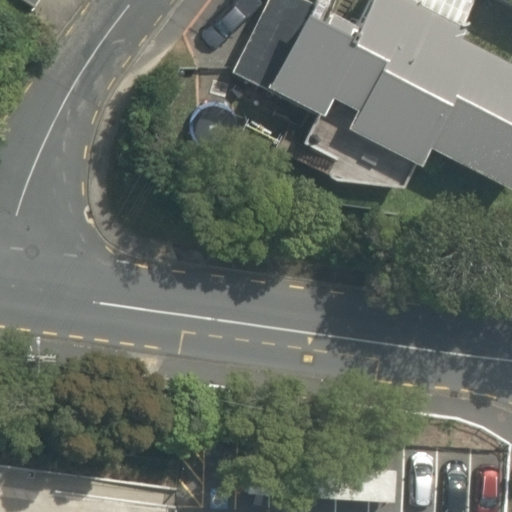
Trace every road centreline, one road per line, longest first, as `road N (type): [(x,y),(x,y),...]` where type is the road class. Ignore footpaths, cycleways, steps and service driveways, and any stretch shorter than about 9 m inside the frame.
road 1 (tertiary): [(511,349),(135,309),(15,287)]
road 2 (residential): [(15,287),(27,194),(66,105),(137,0)]
